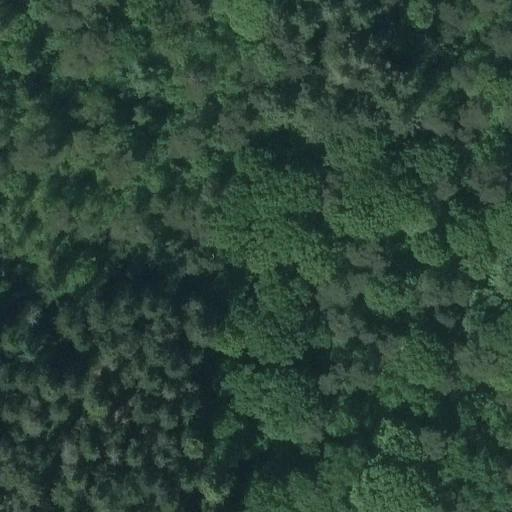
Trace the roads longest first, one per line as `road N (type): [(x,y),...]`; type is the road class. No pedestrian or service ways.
road 1 (unknown): [(222,204),(166,99),(0,62)]
road 2 (track): [(222,204),(231,222),(226,230),(179,272),(0,297)]
